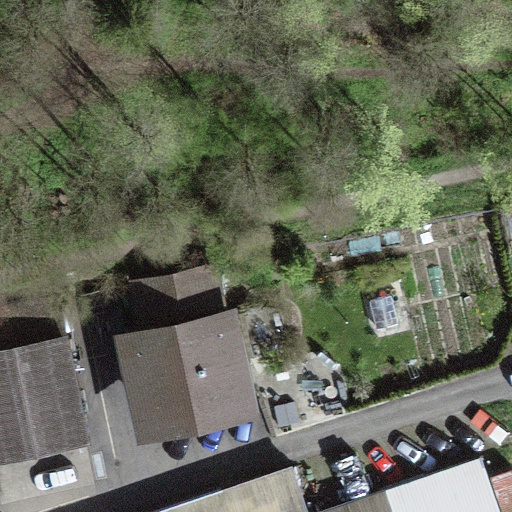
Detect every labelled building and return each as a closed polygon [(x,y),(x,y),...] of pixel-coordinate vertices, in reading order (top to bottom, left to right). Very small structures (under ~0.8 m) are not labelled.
[(214,289),(210,266),(137,280),(141,304),(185,296),(214,289)] [(0,308),(0,452),(83,434),(55,297),(0,308)] [(139,353),(126,356),(130,375),(143,372),(152,415),(237,397),(228,356),(250,352),(241,313),(219,318),(221,324),(137,342),(139,353)] [(388,487),(315,511),(498,511),(481,456),(388,487)] [(308,511),(292,462),(144,511),(308,511)]
